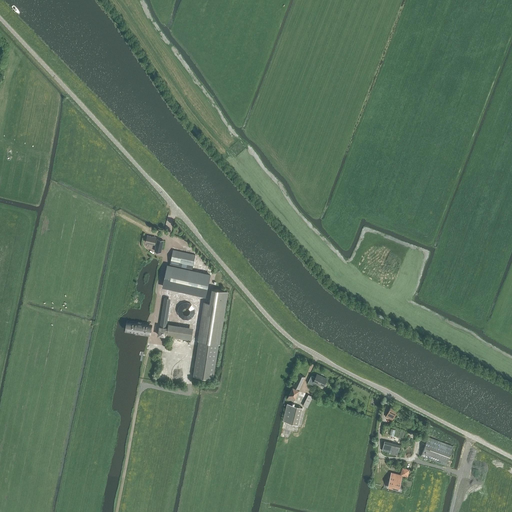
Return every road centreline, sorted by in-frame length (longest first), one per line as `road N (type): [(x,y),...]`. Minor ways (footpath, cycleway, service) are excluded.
road 1 (tertiary): [(511,457),(296,344),(0,18)]
road 2 (track): [(511,373),(347,284),(186,101),(117,0)]
